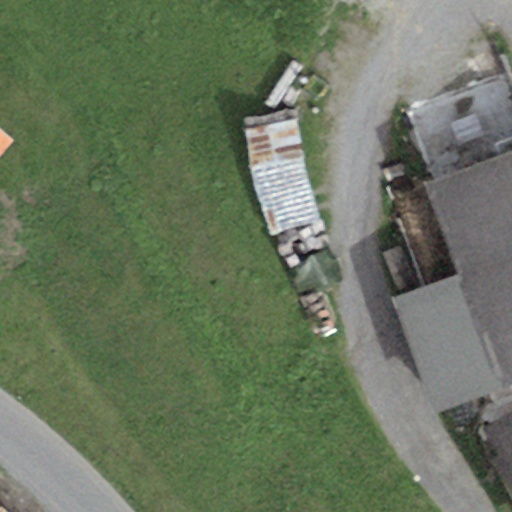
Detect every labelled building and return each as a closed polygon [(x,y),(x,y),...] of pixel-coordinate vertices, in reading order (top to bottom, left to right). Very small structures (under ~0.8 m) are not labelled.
[(249,130),(259,238),(311,233),(302,125),(249,130)] [(0,155),(13,141),(0,129),(0,155)] [(511,385),(511,152),(423,187),(456,275),(501,390),(511,385)] [(436,415),(501,390),(456,275),(391,299),(436,415)] [(511,413),(483,430),(500,459),(491,463),(511,500),(511,413)]
